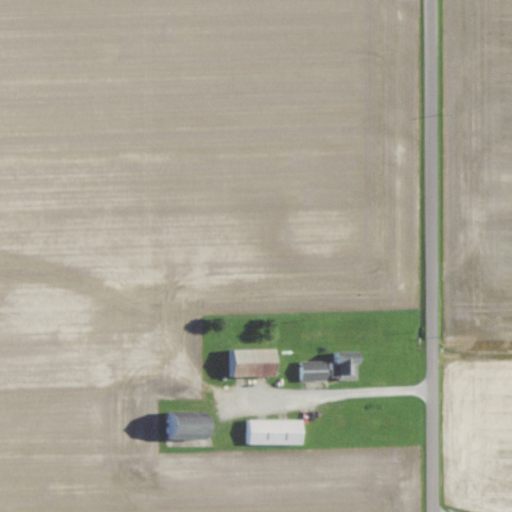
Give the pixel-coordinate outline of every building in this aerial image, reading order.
[(219,348),(219,376),(267,376),(267,348),(219,348)] [(321,359),(291,359),(291,380),(348,380),(348,350),(321,350),(321,359)] [(196,411),(150,412),(151,438),(196,437),(196,411)] [(325,428),(341,428),(341,411),(325,411),(325,428)] [(296,444),(296,418),(238,418),(238,444),(296,444)]
